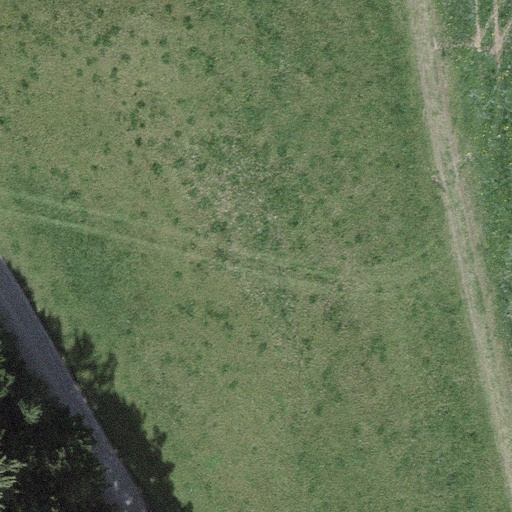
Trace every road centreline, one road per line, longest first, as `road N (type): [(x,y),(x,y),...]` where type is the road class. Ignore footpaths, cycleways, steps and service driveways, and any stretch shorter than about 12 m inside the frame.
road 1 (track): [(428,0),(444,130),(511,455)]
road 2 (unclassified): [(0,304),(133,511)]
